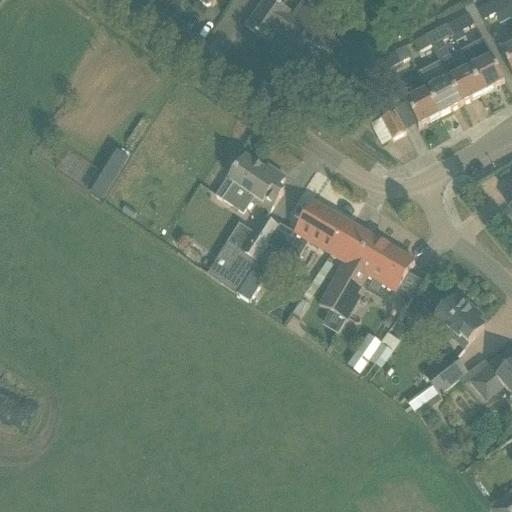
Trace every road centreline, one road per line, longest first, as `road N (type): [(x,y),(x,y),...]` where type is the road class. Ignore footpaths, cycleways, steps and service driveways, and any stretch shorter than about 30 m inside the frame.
road 1 (residential): [(425,189),(401,194),(359,180),(110,0)]
road 2 (residential): [(511,297),(452,240),(425,189)]
